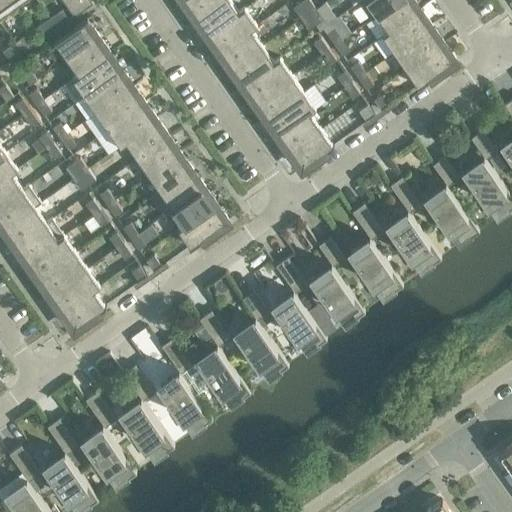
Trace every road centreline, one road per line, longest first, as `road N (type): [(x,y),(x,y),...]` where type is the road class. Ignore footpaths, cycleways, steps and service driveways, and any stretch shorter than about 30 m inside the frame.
road 1 (residential): [(40,382),(289,203)]
road 2 (residential): [(289,203),(496,61)]
road 3 (residential): [(289,203),(147,0)]
road 4 (residential): [(358,511),(457,443)]
